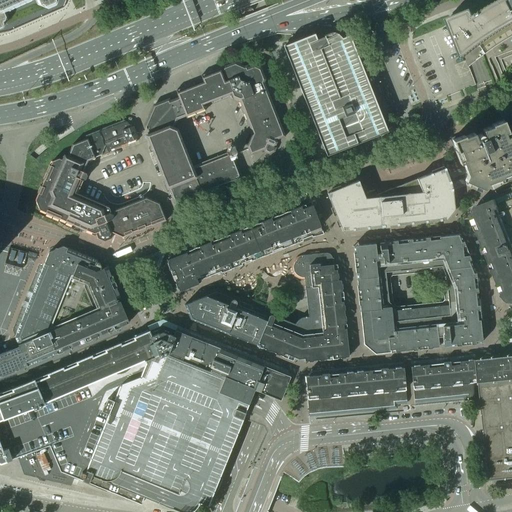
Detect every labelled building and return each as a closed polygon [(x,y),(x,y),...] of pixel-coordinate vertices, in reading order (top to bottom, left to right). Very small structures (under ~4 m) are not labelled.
[(0,0),(0,27),(2,27),(6,17),(3,11),(7,9),(8,11),(32,0),(31,0),(36,0),(38,3),(48,7),(55,4),(56,0),(0,0)] [(511,0),(501,0),(490,7),(489,6),(476,14),(473,8),(448,18),(463,57),(464,57),(465,57),(479,46),(491,38),(503,30),(511,24),(511,0)] [(381,115),(373,95),(367,81),(349,35),(341,38),(338,34),(334,32),(330,33),(316,38),(314,33),(283,45),(310,114),(322,145),(326,156),(387,132),(381,115)] [(242,179),(236,164),(233,156),(234,156),(236,152),(235,150),(233,145),(230,146),(228,151),(228,152),(191,167),(177,130),(173,128),(176,119),(185,116),(186,118),(205,110),(202,104),(210,101),(211,103),(230,95),(229,94),(230,93),(233,100),(236,101),(240,100),(241,103),(240,104),(251,133),(246,145),(250,155),(260,151),(259,150),(262,148),(264,153),(269,155),(274,152),(276,148),(275,145),(277,142),(276,140),(285,136),(264,82),(265,79),(260,68),(254,65),(247,67),(246,65),(244,66),(234,62),(220,68),(221,69),(201,77),(203,83),(195,86),(194,84),(176,92),(178,98),(170,101),(169,99),(154,106),(144,128),(153,152),(160,170),(163,178),(173,203),(183,208),(195,203),(193,198),(242,179)] [(108,152),(137,141),(134,134),(136,133),(135,130),(133,131),(130,123),(123,120),(84,136),(86,139),(72,144),(67,157),(62,155),(61,159),(59,158),(52,161),(50,165),(49,165),(43,179),(44,179),(41,186),(40,185),(37,193),(38,193),(35,200),(35,201),(33,201),(35,206),(37,205),(39,210),(45,212),(45,213),(59,220),(59,219),(65,221),(65,222),(72,225),(73,224),(78,227),(78,228),(85,231),(86,230),(94,233),(95,233),(97,239),(104,242),(111,239),(113,233),(118,235),(150,222),(151,226),(166,221),(159,203),(146,197),(114,210),(75,192),(81,180),(82,180),(85,179),(87,176),(86,173),(83,172),(88,160),(100,155),(101,156),(108,153),(108,152)] [(511,139),(511,137),(508,130),(506,130),(502,120),(491,124),(491,126),(473,133),(463,137),(462,135),(451,140),(456,151),(454,151),(458,161),(461,160),(467,174),(464,180),(466,185),(480,191),(484,189),(485,187),(511,176),(511,139)] [(363,194),(360,186),(358,181),(327,193),(338,222),(342,231),(348,231),(446,220),(448,220),(448,218),(453,212),(454,212),(454,210),(453,196),(455,195),(454,191),(454,190),(445,168),(379,193),(375,194),(374,190),(363,194)] [(471,215),(470,216),(471,216),(474,226),(474,228),(478,238),(480,239),(480,240),(479,242),(483,253),(485,254),(488,260),(489,263),(490,264),(489,266),(493,277),(495,278),(495,279),(494,281),(495,282),(496,284),(499,291),(501,292),(502,294),(501,296),(503,298),(504,299),(505,301),(507,302),(508,303),(510,303),(511,303),(511,199),(500,204),(497,205),(494,199),(478,206),(475,205),(474,207),(471,215)] [(323,234),(312,207),(310,202),(250,226),(185,252),(185,253),(181,254),(181,253),(168,259),(167,261),(166,261),(178,290),(179,291),(181,290),(181,291),(197,285),(196,284),(198,284),(197,281),(200,280),(220,272),(221,273),(241,265),(242,265),(241,264),(247,261),(248,263),(262,257),(268,255),(270,256),(271,253),(273,253),(272,252),(281,248),(281,249),(302,241),(303,241),(302,240),(311,236),(312,237),(313,237),(322,235),(323,234)] [(432,348),(451,345),(482,342),(481,336),(483,333),(479,289),(478,285),(478,281),(462,241),(459,234),(439,236),(424,237),(424,238),(411,239),(392,241),(392,242),(353,246),(354,253),(353,253),(355,272),(356,272),(357,285),(356,285),(358,305),(359,305),(360,315),(359,317),(361,318),(361,326),(360,328),(362,329),(363,337),(362,338),(363,339),(363,344),(368,348),(368,350),(370,350),(375,354),(379,353),(381,354),(382,353),(390,352),(390,353),(400,352),(399,351),(412,350),(412,351),(432,348)] [(0,345),(5,347),(42,255),(0,243),(0,345)] [(0,462),(1,463),(20,456),(26,472),(69,482),(71,476),(141,504),(144,497),(179,511),(191,510),(198,502),(207,506),(237,432),(250,400),(254,391),(279,400),(290,377),(175,331),(173,336),(162,331),(153,335),(151,330),(134,337),(119,301),(117,302),(115,298),(120,296),(107,266),(102,269),(100,263),(96,262),(97,260),(62,246),(48,252),(43,266),(39,264),(12,331),(18,346),(0,353),(0,462)] [(123,267),(121,271),(122,272),(147,282),(150,283),(155,271),(155,269),(162,253),(159,252),(123,267)] [(216,292),(184,305),(190,318),(257,345),(265,349),(264,350),(269,351),(275,353),(274,354),(279,356),(279,355),(281,355),(283,356),(284,353),(285,353),(292,356),(296,358),(298,359),(304,358),(304,361),(308,361),(308,362),(313,361),(313,360),(327,359),(327,360),(337,359),(337,358),(340,357),(340,358),(345,358),(345,357),(348,357),(345,322),(345,321),(346,321),(345,316),(344,316),(344,313),(342,298),(341,289),(342,289),(342,284),(341,284),(340,280),(337,281),(337,278),(338,278),(337,273),(336,273),(336,272),(336,270),(333,270),(332,258),(331,257),(331,255),(329,254),(328,253),(327,253),(325,253),(301,256),(302,257),(300,258),(298,259),(296,260),(295,261),(294,263),(293,265),(293,267),(293,269),(293,270),(294,272),(295,274),(296,275),(298,276),(300,277),(302,277),(304,277),(304,279),(306,298),(307,307),(308,316),(304,317),(302,317),(300,318),(298,319),(297,320),(295,322),(294,324),(278,317),(273,317),(273,316),(272,315),(262,311),(216,292)] [(475,399),(473,382),(475,382),(478,382),(487,463),(486,464),(488,481),(511,478),(511,355),(483,358),(482,359),(473,360),(473,359),(472,359),(467,360),(467,361),(450,362),(450,361),(442,362),(442,363),(419,366),(419,365),(413,365),(413,366),(410,367),(415,406),(475,399)] [(406,403),(403,374),(403,367),(400,368),(400,367),(394,367),(394,368),(387,369),(387,368),(380,368),(380,369),(362,371),(362,370),(356,371),(356,372),(352,372),(352,371),(346,372),(346,373),(328,374),(328,373),(321,374),(321,375),(308,376),(308,375),(304,376),(305,382),(305,381),(307,399),(306,399),(307,408),(308,408),(309,416),(320,415),(320,414),(323,414),(323,415),(328,415),(328,414),(331,413),(331,414),(379,410),(379,409),(381,409),(381,410),(397,408),(396,403),(404,402),(404,403),(406,403)]
